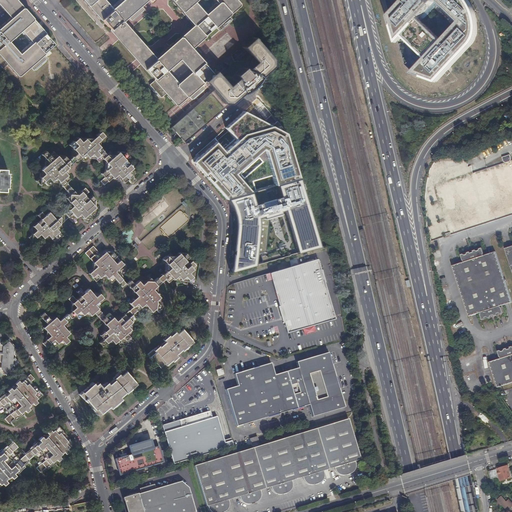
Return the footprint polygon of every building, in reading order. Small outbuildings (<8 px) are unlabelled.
[(12,18),(23,9),(15,1),(14,0),(0,0),(0,3),(5,9),(12,18)] [(83,0),(84,1),(86,5),(88,5),(88,6),(91,9),(93,10),(92,11),(95,14),(97,15),(97,16),(99,19),(101,20),(110,30),(121,20),(125,16),(127,17),(131,21),(144,9),(140,5),(140,3),(144,0),(83,0)] [(190,21),(190,22),(193,26),(194,26),(195,26),(203,36),(213,27),(216,27),(219,31),(220,31),(221,31),(224,28),(229,24),(231,22),(231,20),(232,20),(228,16),(229,14),(230,14),(234,11),(234,10),(235,10),(238,7),(239,3),(236,0),(172,0),(173,3),(175,6),(177,6),(177,7),(180,11),(182,11),(181,13),(184,16),(186,16),(186,17),(188,21),(190,21)] [(475,39),(477,31),(477,25),(476,19),(474,14),(472,8),(467,0),(400,0),(385,17),(388,27),(389,25),(394,42),(402,39),(424,60),(409,75),(419,79),(420,78),(434,83),(465,50),(472,44),(475,39)] [(31,17),(29,14),(27,14),(27,12),(24,9),(23,9),(20,9),(17,12),(17,14),(15,13),(12,16),(12,18),(10,18),(8,20),(7,22),(5,22),(2,25),(2,27),(0,27),(0,26),(0,66),(1,68),(3,68),(7,65),(9,65),(9,66),(12,70),(13,70),(13,71),(16,74),(20,75),(23,72),(23,70),(25,70),(28,68),(28,66),(30,66),(34,70),(36,70),(46,61),(46,59),(47,59),(43,55),(43,53),(53,44),(44,34),(45,32),(42,29),(40,29),(40,27),(38,24),(36,24),(36,22),(33,19),(31,19),(31,17)] [(154,60),(121,20),(110,30),(145,69),(154,60)] [(182,38),(190,48),(203,36),(195,26),(182,38)] [(206,79),(215,89),(226,102),(232,102),(245,91),(245,93),(252,91),(257,87),(261,83),(265,78),(263,75),(274,65),(273,61),(253,37),(241,46),(256,63),(246,72),(242,68),(233,75),(237,80),(229,87),(215,71),(206,79)] [(166,96),(169,99),(171,99),(171,101),(173,104),(176,104),(186,95),(188,96),(191,100),(192,99),(193,99),(203,90),(204,89),(204,88),(201,84),(201,82),(202,81),(211,73),(202,63),(202,61),(199,58),(197,58),(197,56),(196,55),(195,53),(193,53),(193,51),(190,48),(189,48),(188,48),(189,46),(186,43),(184,43),(184,41),(182,38),(178,38),(174,41),(174,43),(172,42),(169,45),(169,47),(167,49),(164,51),(163,51),(159,54),(159,56),(158,56),(155,58),(155,59),(154,60),(145,69),(153,79),(153,81),(149,85),(150,85),(150,87),(158,97),(160,97),(161,98),(165,94),(166,94),(166,96)] [(184,144),(228,105),(226,102),(215,89),(212,91),(170,128),(176,135),(184,144)] [(245,112),(226,128),(238,139),(224,152),(215,143),(194,162),(229,202),(232,208),(234,216),(235,224),(231,272),(256,265),(257,254),(266,251),(270,216),(285,211),(298,253),(320,247),(287,134),(245,112)] [(71,157),(75,161),(79,158),(82,162),(84,160),(90,155),(91,156),(94,158),(98,155),(102,151),(95,143),(102,136),(99,133),(88,143),(84,139),(80,142),(77,138),(73,142),(76,146),(72,149),(76,154),(71,157)] [(102,151),(98,155),(104,161),(106,164),(109,167),(105,171),(112,178),(115,175),(123,183),(124,182),(126,180),(127,180),(130,184),(135,180),(128,172),(132,169),(124,161),(128,157),(125,153),(121,157),(117,153),(109,160),(102,151)] [(70,165),(75,161),(71,157),(68,160),(65,157),(60,160),(53,152),(48,155),(45,152),(41,156),(48,163),(40,170),(44,174),(36,181),(39,185),(42,182),(43,182),(47,186),(55,179),(64,189),(68,186),(62,180),(66,176),(63,172),(70,165)] [(511,163),(435,184),(443,215),(451,213),(453,220),(475,214),(473,206),(491,201),(493,207),(511,201),(511,194),(511,193),(511,163)] [(0,191),(6,191),(6,187),(8,188),(8,173),(6,173),(6,169),(0,169),(0,191)] [(68,186),(64,189),(69,195),(65,199),(72,207),(62,216),(65,220),(71,214),(75,218),(79,215),(86,223),(91,219),(95,215),(91,211),(95,208),(91,204),(95,201),(91,197),(88,200),(84,196),(88,193),(84,189),(76,196),(68,186)] [(180,211),(160,227),(167,236),(187,220),(180,211)] [(60,224),(65,220),(62,216),(61,217),(56,221),(49,213),(33,227),(36,231),(32,234),(29,237),(33,242),(40,235),(43,239),(47,235),(54,243),(58,240),(62,236),(55,228),(60,224)] [(105,277),(107,279),(111,283),(115,280),(118,284),(122,281),(115,272),(120,268),(123,265),(120,262),(116,265),(112,261),(116,257),(113,254),(109,257),(105,253),(102,256),(93,247),(85,254),(89,258),(97,268),(89,275),(96,283),(104,275),(105,277)] [(452,265),(468,316),(480,312),(480,313),(479,314),(481,318),(482,319),(483,319),(485,319),(485,317),(486,317),(487,318),(489,317),(489,316),(490,315),(493,314),(494,315),(495,316),(497,315),(497,314),(498,313),(499,315),(501,314),(501,313),(502,312),(503,312),(502,307),(501,307),(500,306),(511,302),(495,252),(484,255),(483,254),(484,254),(482,249),(481,249),(480,248),(478,249),(478,250),(477,251),(477,249),(474,250),(474,251),(473,252),(470,253),(469,252),(466,253),(466,254),(465,254),(464,253),(462,254),(461,255),(461,256),(462,260),(463,260),(464,262),(452,265)] [(158,277),(162,282),(163,281),(166,278),(173,286),(180,280),(183,284),(191,277),(188,273),(194,268),(196,266),(192,262),(188,265),(185,261),(188,258),(185,254),(181,257),(177,253),(165,264),(166,265),(169,268),(159,276),(158,277)] [(269,273),(286,333),(334,319),(317,260),(269,273)] [(162,282),(158,277),(156,279),(153,282),(150,278),(141,286),(137,282),(133,285),(130,282),(126,285),(128,287),(131,290),(134,294),(137,297),(133,299),(129,304),(132,308),(131,310),(128,312),(132,316),(144,305),(151,313),(155,309),(158,313),(162,310),(156,302),(160,299),(157,296),(152,290),(158,285),(161,283),(162,282)] [(69,314),(67,315),(70,320),(74,317),(79,312),(82,316),(86,313),(89,316),(94,313),(98,317),(101,314),(101,313),(97,308),(95,306),(100,302),(99,301),(102,298),(99,295),(95,298),(88,290),(80,297),(83,301),(79,304),(75,301),(72,304),(75,308),(70,312),(70,313),(69,314)] [(169,297),(175,305),(182,299),(176,291),(169,297)] [(70,320),(67,315),(59,322),(56,319),(52,322),(45,314),(41,318),(48,326),(44,329),(50,337),(42,345),(46,349),(54,341),(58,345),(62,342),(66,346),(69,343),(66,338),(70,335),(63,327),(70,320)] [(132,316),(124,323),(120,319),(116,322),(109,314),(105,318),(104,316),(103,315),(101,314),(98,317),(99,319),(108,329),(100,336),(104,340),(100,344),(103,348),(111,340),(114,344),(118,341),(119,342),(123,338),(129,346),(134,342),(127,334),(131,331),(127,326),(135,319),(132,316)] [(188,347),(194,342),(187,335),(183,330),(180,326),(174,331),(175,332),(175,333),(173,335),(172,334),(170,336),(169,335),(168,335),(169,337),(167,339),(166,338),(163,340),(165,342),(159,347),(159,346),(156,348),(157,349),(154,352),(153,351),(153,350),(147,355),(161,371),(167,366),(166,365),(168,362),(169,363),(172,361),(173,362),(175,360),(178,357),(176,355),(179,353),(179,352),(182,351),(182,352),(185,349),(184,348),(187,346),(188,347)] [(187,335),(194,342),(200,337),(194,330),(191,332),(191,331),(187,335)] [(12,369),(11,366),(13,365),(17,360),(15,358),(13,359),(14,347),(15,346),(9,339),(3,345),(0,344),(0,343),(0,342),(0,361),(3,366),(1,368),(6,374),(12,369)] [(498,387),(511,382),(511,346),(511,347),(511,348),(508,350),(507,349),(504,349),(504,351),(503,351),(502,350),(500,351),(499,352),(500,357),(501,357),(502,358),(490,362),(498,387)] [(226,390),(237,426),(309,403),(312,415),(343,406),(327,351),(296,361),(298,367),(274,375),(270,363),(234,374),(238,386),(226,390)] [(86,399),(88,402),(92,408),(93,407),(96,410),(94,411),(99,416),(104,412),(107,410),(109,408),(110,410),(111,409),(117,404),(116,403),(118,400),(119,401),(122,399),(120,397),(125,392),(126,393),(129,391),(128,390),(131,387),(132,389),(138,384),(124,369),(124,368),(119,373),(119,374),(120,375),(117,377),(116,376),(114,378),(114,379),(109,384),(107,382),(105,384),(105,385),(103,387),(98,382),(95,384),(94,382),(80,394),(85,400),(85,399),(86,399)] [(34,379),(30,375),(24,380),(26,382),(24,383),(23,381),(21,383),(19,381),(15,384),(17,386),(13,390),(11,388),(7,391),(9,393),(7,395),(5,393),(2,395),(4,398),(2,400),(3,401),(2,403),(0,401),(0,409),(3,406),(10,414),(5,419),(9,424),(15,418),(14,416),(15,415),(17,417),(19,415),(21,417),(24,414),(22,412),(24,410),(26,412),(29,409),(28,407),(32,403),(34,405),(38,402),(36,400),(38,399),(36,397),(38,395),(39,397),(42,395),(38,390),(36,392),(29,384),(31,382),(34,379)] [(210,412),(179,421),(181,428),(164,433),(174,465),(234,447),(232,441),(225,443),(217,417),(212,418),(210,412)] [(347,417),(195,465),(207,506),(208,506),(210,509),(212,511),(213,511),(222,511),(223,511),(226,510),(227,509),(228,507),(229,505),(229,503),(229,501),(228,499),(239,496),(240,498),(242,501),(245,502),(247,503),(251,503),(251,504),(255,503),(254,502),(257,501),(259,498),(260,497),(260,493),(260,489),(271,486),(272,489),(275,491),(278,493),(281,494),(283,493),(283,494),(286,493),(286,492),(287,492),(289,490),(290,488),(292,485),(292,483),(291,479),(302,476),(303,478),(305,481),(308,483),(310,483),(313,484),(314,484),(317,483),(318,482),(320,481),(322,478),(323,475),(323,472),(323,470),(334,466),(334,468),(336,470),(339,472),(341,473),(343,474),(345,474),(346,474),(349,473),(348,473),(350,472),(353,469),(354,465),(355,462),(354,460),(359,458),(347,417)] [(181,428),(179,421),(162,426),(164,433),(181,428)] [(74,443),(70,439),(67,441),(60,433),(62,431),(58,426),(56,428),(56,429),(57,430),(55,432),(54,430),(52,432),(50,430),(47,432),(48,435),(44,439),(42,436),(38,439),(40,442),(38,444),(36,441),(33,444),(35,446),(33,448),(34,450),(33,451),(31,450),(25,455),(28,459),(29,460),(35,455),(42,463),(37,468),(36,468),(40,472),(47,467),(45,465),(47,464),(48,465),(50,464),(52,466),(56,463),(53,461),(56,459),(58,461),(61,458),(59,456),(64,452),(66,454),(69,451),(67,449),(69,447),(67,445),(69,444),(71,446),(74,443)] [(152,449),(150,441),(129,447),(131,455),(115,460),(119,475),(157,464),(163,462),(158,447),(152,449)] [(12,478),(15,476),(14,474),(16,472),(18,474),(21,471),(19,469),(21,467),(20,465),(21,464),(23,465),(29,460),(28,459),(25,455),(20,460),(13,452),(18,447),(14,443),(8,448),(9,450),(8,451),(6,449),(4,451),(2,449),(0,450),(0,453),(1,454),(0,454),(0,484),(0,485),(2,484),(4,486),(7,483),(6,481),(10,476),(12,478)] [(508,466),(489,472),(492,479),(500,477),(501,481),(511,478),(508,466)] [(125,499),(128,511),(195,511),(188,488),(181,482),(156,489),(141,494),(125,499)] [(140,489),(141,494),(156,489),(155,484),(140,489)] [(506,502),(504,500),(500,503),(507,511),(511,506),(511,502),(509,499),(506,502)]
